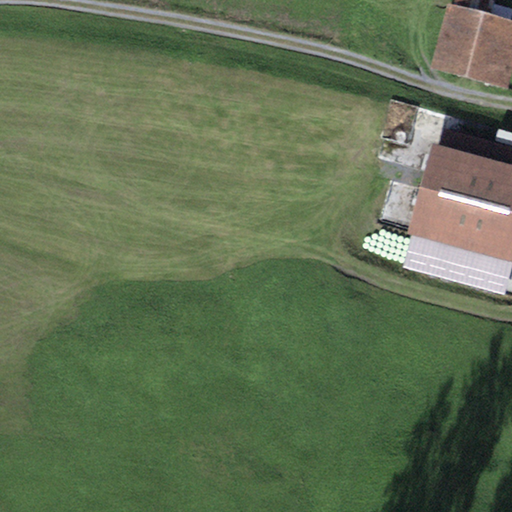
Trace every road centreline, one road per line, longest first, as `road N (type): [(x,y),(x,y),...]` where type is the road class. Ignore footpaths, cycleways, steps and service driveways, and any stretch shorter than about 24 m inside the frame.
road 1 (track): [(511,106),(305,48),(11,0)]
road 2 (track): [(345,268),(511,313)]
